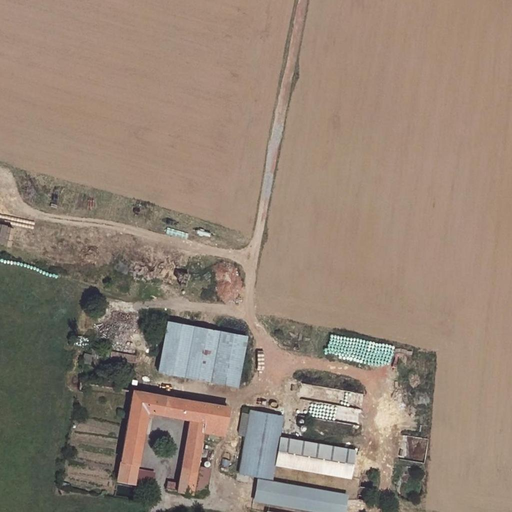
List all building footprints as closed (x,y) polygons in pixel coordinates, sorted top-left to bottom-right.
[(38,264),(86,278),(91,259),(44,245),(38,264)] [(190,339),(157,334),(152,374),(234,388),(241,339),(192,331),(190,339)] [(132,364),(134,354),(110,351),(108,361),(132,364)] [(188,420),(174,493),(174,495),(190,497),(190,495),(196,468),(203,435),(223,438),(228,411),(130,393),(114,483),(130,485),(144,412),(188,420)] [(281,417),(248,412),(238,474),(271,478),(273,465),(278,436),(281,417)] [(353,447),(278,436),(273,465),(348,475),(353,447)] [(211,470),(196,468),(190,495),(206,497),(211,470)] [(254,501),(342,511),(345,491),(257,481),(254,501)]
